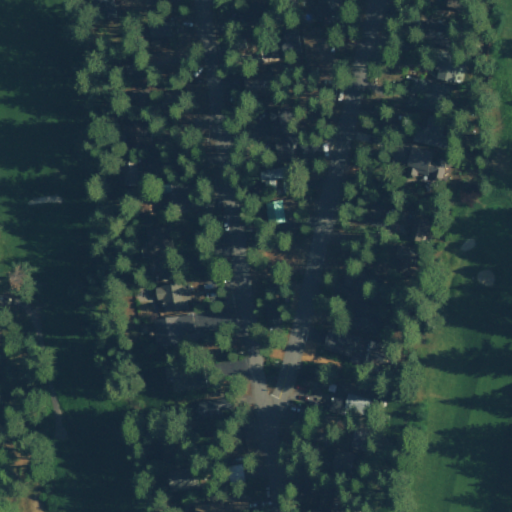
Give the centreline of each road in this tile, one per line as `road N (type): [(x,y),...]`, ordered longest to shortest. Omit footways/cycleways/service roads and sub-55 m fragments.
road 1 (residential): [(264,433),(372,0)]
road 2 (residential): [(264,433),(196,0)]
